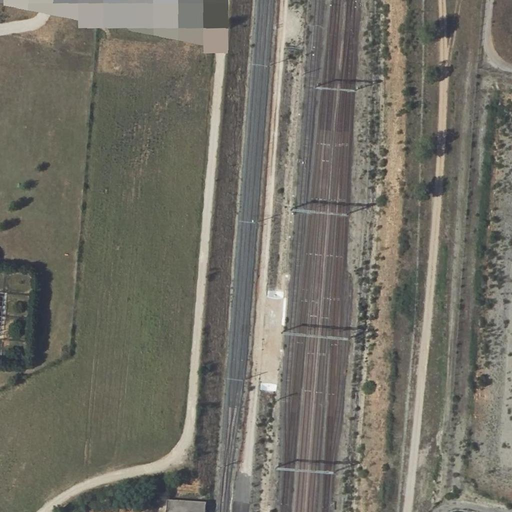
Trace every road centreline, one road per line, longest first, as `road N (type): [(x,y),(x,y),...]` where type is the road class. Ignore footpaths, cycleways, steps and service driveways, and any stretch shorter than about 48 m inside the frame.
road 1 (track): [(41,511),(94,481),(155,467),(179,450),(189,430),(224,0)]
road 2 (track): [(406,511),(430,298),(441,0)]
